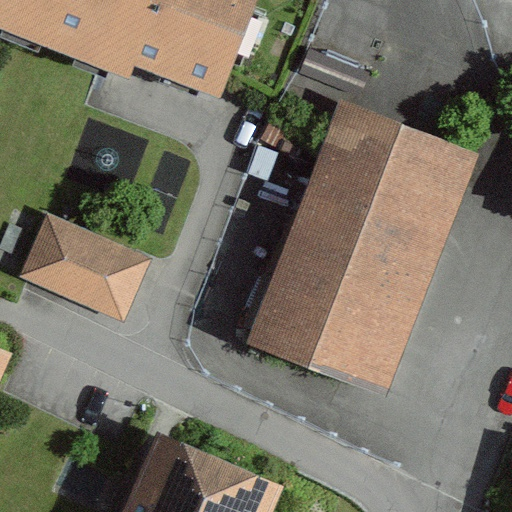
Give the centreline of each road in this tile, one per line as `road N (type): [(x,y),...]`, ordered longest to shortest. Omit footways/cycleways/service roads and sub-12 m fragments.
road 1 (residential): [(0,311),(421,511)]
road 2 (residential): [(446,511),(511,247)]
